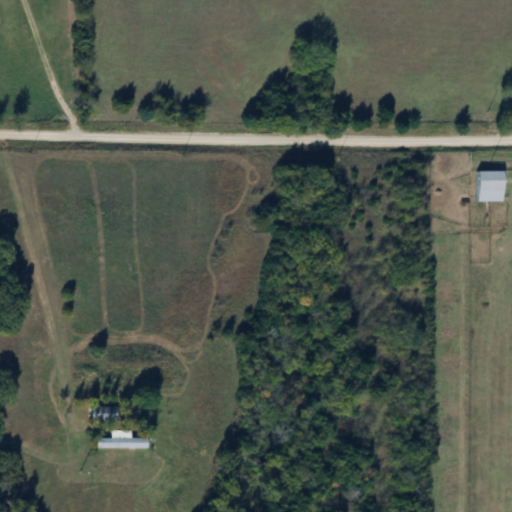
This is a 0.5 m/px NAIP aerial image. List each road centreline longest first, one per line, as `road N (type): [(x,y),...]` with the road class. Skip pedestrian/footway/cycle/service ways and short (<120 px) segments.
road 1 (residential): [(511,142),(0,137)]
road 2 (residential): [(0,137),(72,424)]
